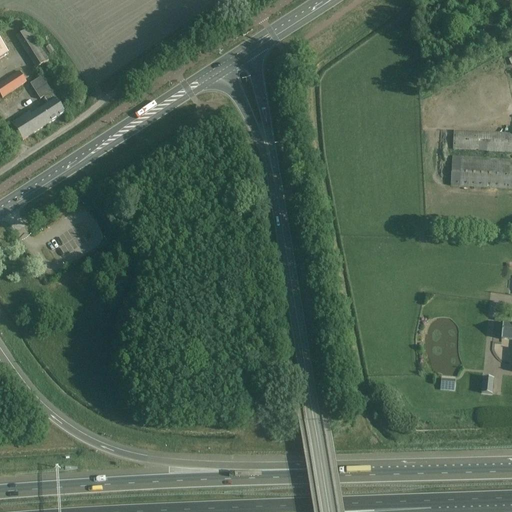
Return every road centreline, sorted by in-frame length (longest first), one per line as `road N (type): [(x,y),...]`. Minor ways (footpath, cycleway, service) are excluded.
road 1 (motorway): [(309,476),(142,459),(92,443),(37,403),(0,348)]
road 2 (tertiary): [(327,511),(270,161)]
road 3 (motorway): [(309,476),(0,492)]
road 4 (unclassified): [(245,0),(0,174)]
road 5 (motorway): [(142,511),(432,500)]
road 6 (tertiary): [(0,212),(219,69)]
road 7 (motorway): [(511,472),(309,476)]
